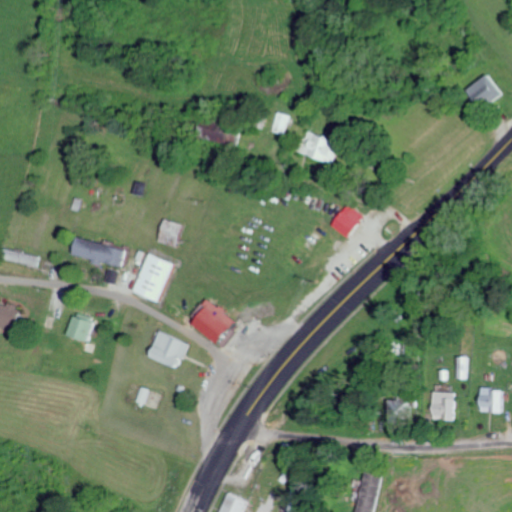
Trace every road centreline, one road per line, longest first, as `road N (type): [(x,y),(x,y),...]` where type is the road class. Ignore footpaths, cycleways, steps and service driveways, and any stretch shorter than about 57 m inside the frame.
road 1 (primary): [(193,511),(243,420),(290,357),(511,138)]
road 2 (residential): [(266,388),(135,304),(0,279)]
road 3 (residential): [(243,420),(279,434),(332,439),(511,436)]
